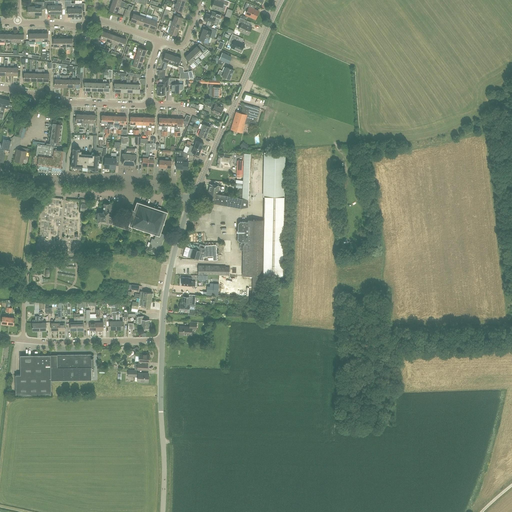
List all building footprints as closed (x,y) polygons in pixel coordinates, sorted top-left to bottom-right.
[(55,5),(55,14),(62,14),(62,9),(65,9),(65,1),(64,0),(59,0),(60,1),(58,1),(55,1),(55,5)] [(75,17),(75,8),(72,8),(72,5),(71,5),(71,0),(65,1),(65,9),(68,9),(68,17),(75,17)] [(227,6),(229,1),(224,0),(221,0),(221,2),(214,0),(212,8),(221,11),(223,5),(227,6)] [(55,14),(55,5),(55,1),(51,1),(45,1),(45,2),(45,7),(48,7),(48,14),(55,14)] [(45,9),(45,7),(45,2),(38,2),(35,2),(35,7),(35,15),(42,15),(42,9),(45,9)] [(256,19),(259,11),(252,9),(254,5),(247,2),(243,10),(247,11),(246,15),(256,19)] [(75,8),(75,17),(82,16),(82,11),(85,11),(85,3),(75,4),(75,8)] [(182,12),(184,6),(177,3),(175,9),(182,12)] [(117,13),(119,7),(112,4),(109,10),(117,13)] [(220,18),(221,15),(212,11),(211,15),(206,14),(204,21),(213,24),(216,17),(220,18)] [(137,23),(140,15),(133,13),(131,21),(137,23)] [(143,25),(145,18),(140,15),(137,23),(143,25)] [(173,21),(181,24),(183,18),(175,15),(173,21)] [(151,20),(149,27),(155,29),(157,22),(158,18),(153,16),(151,20)] [(151,20),(145,18),(143,25),(149,27),(151,20)] [(248,35),(252,27),(245,24),(246,20),(240,18),(237,25),(240,26),(238,30),(248,35)] [(179,30),(181,24),(173,21),(171,27),(179,30)] [(176,36),(179,30),(171,27),(169,33),(176,36)] [(202,34),(210,37),(212,32),(214,33),(215,29),(209,27),(208,30),(204,28),(202,34)] [(106,41),(109,33),(102,31),(100,37),(98,36),(96,41),(99,42),(100,39),(106,41)] [(112,43),(114,35),(109,33),(106,41),(112,43)] [(29,42),(36,42),(36,34),(29,34),(29,41),(26,41),(26,46),(29,46),(29,42)] [(208,42),(210,37),(202,34),(200,40),(204,41),(203,44),(209,47),(211,43),(208,42)] [(241,52),(245,44),(237,40),(239,37),(232,34),(229,42),(233,44),(231,48),(241,52)] [(118,45),(120,37),(114,35),(112,43),(118,45)] [(120,37),(118,45),(124,47),(127,39),(120,37)] [(193,50),(199,56),(202,53),(204,56),(208,53),(210,51),(199,44),(197,46),(193,50)] [(137,54),(145,56),(147,50),(139,47),(137,54)] [(198,58),(199,56),(193,50),(189,53),(198,64),(201,61),(198,58)] [(46,52),(46,51),(42,51),(42,59),(44,59),(50,60),(50,52),(46,52)] [(229,63),(232,57),(222,52),(219,59),(216,58),(214,62),(222,65),(224,61),(229,63)] [(165,71),(168,63),(171,55),(166,53),(165,55),(162,54),(161,58),(164,59),(163,61),(165,62),(162,70),(158,70),(158,73),(165,73),(165,71)] [(194,67),(198,64),(189,53),(185,57),(191,64),(191,65),(194,67)] [(143,62),(145,56),(137,54),(135,59),(143,62)] [(176,56),(173,65),(178,67),(181,58),(176,56)] [(140,68),(143,62),(135,59),(133,66),(140,68)] [(230,79),(234,70),(226,67),(224,73),(219,71),(218,74),(222,76),(230,79)] [(109,69),(104,69),(104,71),(104,75),(108,75),(108,78),(112,78),(112,70),(109,69)] [(169,78),(165,78),(163,78),(162,84),(158,84),(157,95),(165,95),(165,86),(168,87),(169,78)] [(169,78),(169,81),(169,85),(172,85),(172,92),(179,92),(179,84),(176,84),(176,78),(169,78)] [(221,97),(221,96),(222,96),(222,94),(221,93),(220,93),(221,88),(213,87),(213,85),(209,85),(209,89),(210,89),(209,95),(212,95),(212,96),(221,97)] [(3,99),(0,113),(0,117),(3,118),(3,116),(4,111),(5,108),(8,108),(10,100),(3,99)] [(220,115),(223,108),(216,104),(216,103),(205,102),(204,104),(207,105),(213,108),(212,111),(220,115)] [(20,114),(24,109),(17,104),(13,110),(20,114)] [(255,125),(260,109),(244,104),(241,113),(236,112),(231,129),(241,132),(243,133),(245,124),(255,125)] [(82,122),(83,115),(76,114),(76,117),(74,117),(73,124),(77,124),(77,122),(81,122),(81,126),(83,126),(83,122),(82,122)] [(180,132),(180,126),(186,126),(188,121),(183,121),(184,119),(177,119),(177,136),(179,136),(180,132)] [(32,144),(37,144),(36,155),(34,154),(32,163),(32,164),(33,165),(33,166),(34,166),(35,166),(36,166),(37,166),(37,165),(38,164),(38,169),(62,172),(62,168),(60,168),(60,167),(63,151),(57,150),(57,147),(54,146),(54,145),(59,145),(62,124),(61,124),(61,122),(53,121),(50,144),(48,144),(48,146),(44,145),(45,142),(38,142),(33,141),(32,144)] [(201,130),(208,133),(211,127),(204,124),(201,130)] [(21,127),(18,136),(23,138),(26,128),(21,127)] [(206,139),(208,133),(201,130),(199,136),(206,139)] [(94,151),(96,151),(96,150),(103,151),(103,148),(103,147),(97,147),(97,135),(94,135),(94,151)] [(5,149),(9,150),(11,141),(4,139),(1,148),(5,149)] [(194,146),(201,149),(204,143),(197,140),(194,146)] [(201,149),(194,146),(191,145),(187,143),(186,146),(189,147),(188,151),(187,153),(188,154),(193,156),(194,153),(199,155),(201,149)] [(29,152),(30,149),(21,147),(20,150),(17,149),(14,161),(23,163),(24,159),(25,159),(27,151),(29,152)] [(72,161),(71,168),(83,169),(83,166),(88,167),(88,169),(92,169),(92,170),(93,170),(93,171),(97,171),(97,170),(98,170),(99,155),(93,154),(93,156),(79,155),(80,149),(73,148),(72,161)] [(130,158),(131,149),(127,148),(126,154),(122,154),(122,164),(129,165),(129,158),(130,158)] [(129,158),(129,165),(130,165),(130,166),(134,166),(135,165),(136,165),(136,155),(137,148),(135,148),(135,149),(131,149),(130,158),(129,158)] [(148,166),(149,152),(146,152),(146,154),(143,154),(143,158),(139,158),(139,163),(142,164),(142,166),(148,166)] [(253,276),(263,276),(283,277),(286,153),(264,152),(263,196),(265,196),(264,220),(248,220),(248,221),(240,221),(238,223),(238,240),(240,242),(242,242),(242,243),(240,244),(240,249),(241,250),(243,250),(243,276),(253,276)] [(230,165),(232,156),(219,155),(217,167),(222,167),(223,164),(230,165)] [(111,158),(110,169),(113,169),(113,168),(115,168),(116,160),(119,160),(119,157),(111,156),(111,158)] [(243,192),(242,198),(218,194),(220,186),(210,184),(207,202),(216,204),(240,208),(248,207),(249,192),(243,192)] [(161,233),(163,225),(164,225),(165,225),(165,224),(165,223),(164,223),(168,212),(161,210),(161,208),(159,207),(158,209),(137,202),(134,210),(131,209),(129,216),(132,217),(130,223),(114,218),(113,220),(112,224),(112,225),(131,231),(132,227),(136,228),(136,229),(138,230),(139,229),(143,230),(143,232),(145,232),(146,231),(149,233),(149,234),(151,235),(152,233),(156,235),(160,236),(161,233)] [(113,220),(114,218),(108,216),(109,211),(112,212),(113,204),(109,204),(104,204),(103,213),(98,212),(98,213),(97,213),(96,213),(95,216),(97,217),(98,217),(97,222),(108,223),(112,224),(113,220)] [(154,240),(162,242),(164,235),(161,233),(160,236),(156,235),(154,240)] [(146,250),(158,254),(162,242),(154,240),(152,239),(149,247),(147,247),(146,250)] [(216,245),(206,245),(205,246),(204,245),(203,248),(200,246),(198,250),(193,249),(191,257),(200,260),(204,260),(203,257),(213,256),(213,260),(217,260),(216,245)] [(122,264),(120,275),(144,278),(146,267),(122,264)] [(230,275),(230,267),(226,267),(226,266),(198,266),(198,275),(226,275),(230,275)] [(262,297),(263,276),(253,276),(252,297),(255,297),(262,297)] [(195,286),(195,281),(192,281),(192,278),(183,277),(182,285),(191,286),(195,286)] [(218,290),(219,284),(211,283),(210,286),(207,286),(207,290),(207,294),(218,295),(218,290)] [(140,298),(151,300),(152,293),(141,291),(140,295),(135,294),(134,297),(140,298)] [(183,304),(195,305),(195,304),(195,298),(196,295),(195,295),(190,295),(189,295),(189,297),(183,297),(183,304)] [(150,309),(151,300),(140,298),(139,303),(132,302),(132,305),(131,311),(135,311),(138,312),(138,306),(147,307),(147,308),(150,309)] [(195,304),(195,305),(183,304),(180,304),(179,305),(179,307),(180,308),(180,311),(189,312),(188,315),(195,316),(195,304)] [(96,318),(90,318),(90,310),(86,310),(87,321),(90,321),(90,330),(97,330),(96,318)] [(141,323),(139,323),(139,326),(141,326),(141,328),(146,329),(146,330),(150,330),(150,326),(149,326),(150,320),(144,320),(144,323),(141,323)] [(197,329),(197,323),(190,322),(190,327),(180,326),(179,335),(192,335),(192,329),(197,329)] [(92,358),(92,354),(21,355),(21,375),(16,375),(16,394),(51,394),(51,381),(92,380),(92,371),(94,371),(94,359),(93,359),(93,358),(92,358)] [(149,362),(150,360),(139,360),(139,361),(140,361),(140,364),(138,364),(135,364),(135,369),(148,370),(148,364),(146,364),(146,362),(149,362)] [(148,382),(149,374),(138,373),(138,381),(148,382)]
